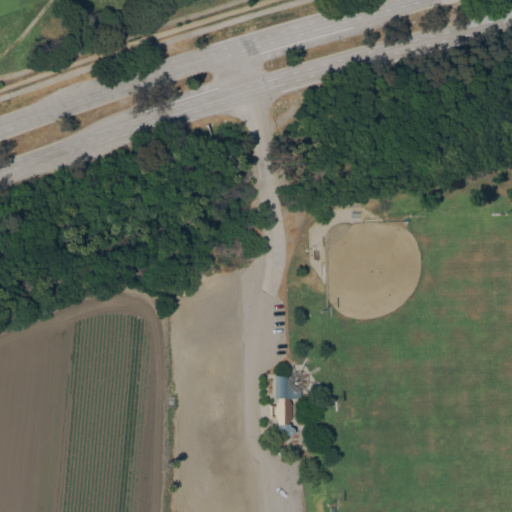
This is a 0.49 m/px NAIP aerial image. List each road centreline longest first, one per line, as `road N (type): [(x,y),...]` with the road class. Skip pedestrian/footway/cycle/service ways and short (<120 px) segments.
road 1 (primary): [(245,87),(511,20)]
road 2 (primary): [(234,47),(0,126)]
road 3 (primary): [(0,171),(132,124)]
road 4 (primary): [(353,13),(234,47)]
